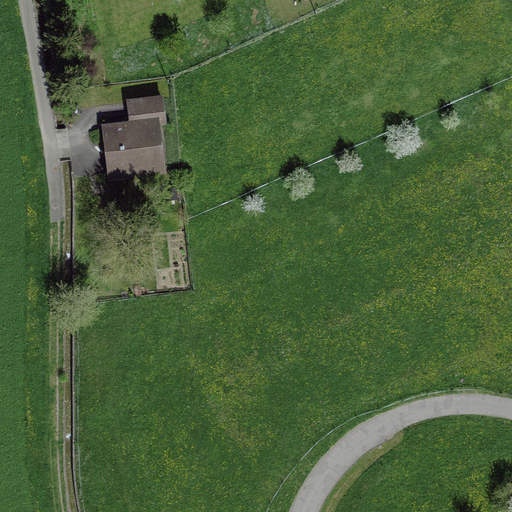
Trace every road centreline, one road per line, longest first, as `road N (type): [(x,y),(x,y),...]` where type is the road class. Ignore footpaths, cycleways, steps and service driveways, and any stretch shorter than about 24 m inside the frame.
road 1 (track): [(55,247),(58,511)]
road 2 (residential): [(21,0),(44,117),(55,247)]
road 3 (unclassified): [(511,417),(477,409),(403,419),(340,459),(306,511)]
